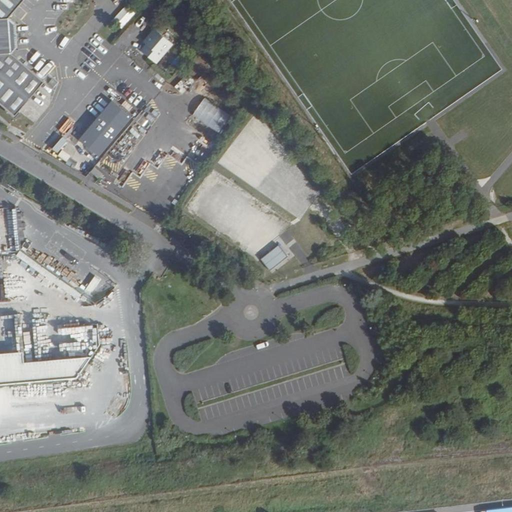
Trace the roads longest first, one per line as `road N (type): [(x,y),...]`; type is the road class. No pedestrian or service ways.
road 1 (unclassified): [(0,146),(164,244)]
road 2 (unknown): [(0,263),(30,280),(48,303),(72,309),(104,304),(133,287)]
